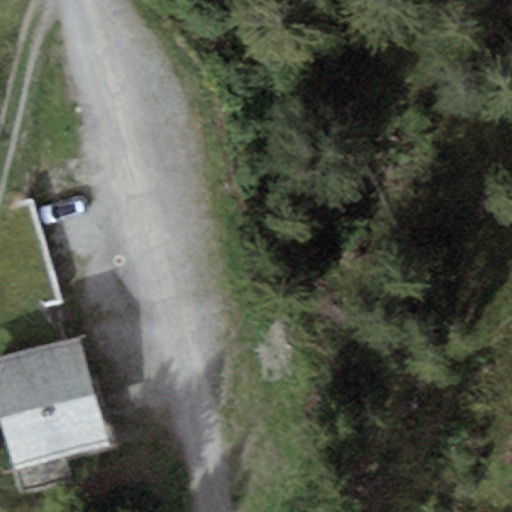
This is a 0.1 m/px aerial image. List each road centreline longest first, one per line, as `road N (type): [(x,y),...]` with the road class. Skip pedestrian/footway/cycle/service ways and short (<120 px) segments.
road 1 (track): [(218,511),(191,325),(81,0)]
road 2 (track): [(45,0),(0,152)]
